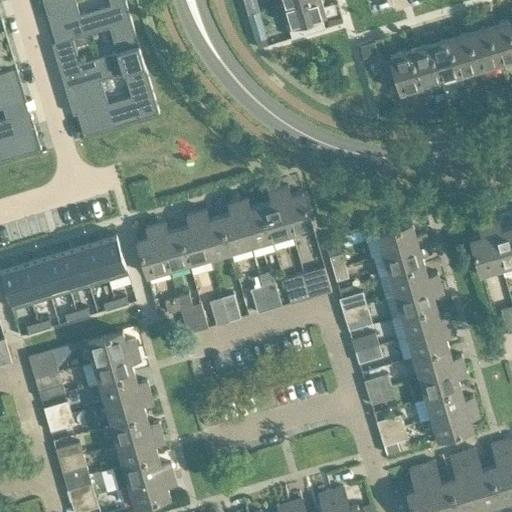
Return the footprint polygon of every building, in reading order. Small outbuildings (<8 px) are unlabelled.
[(76,0),(42,0),(47,14),(63,9),(71,37),(109,26),(109,25),(131,18),(125,0),(109,0),(110,3),(80,12),(76,0)] [(291,0),(282,3),(288,23),(292,37),(325,27),(322,17),(337,12),(334,2),(324,5),(321,6),(320,2),(323,2),(322,0),(291,0)] [(258,10),(248,13),(252,26),(257,24),(261,18),(258,10)] [(482,15),(484,25),(488,24),(500,62),(511,57),(511,29),(509,18),(495,22),(492,12),(482,15)] [(0,55),(12,52),(10,42),(6,43),(5,37),(8,36),(2,18),(0,18),(0,55)] [(78,54),(61,59),(69,88),(84,83),(84,82),(101,77),(101,78),(124,71),(123,71),(143,65),(143,64),(140,52),(141,51),(131,18),(109,25),(109,26),(116,50),(80,60),(78,54)] [(500,62),(488,24),(484,25),(475,28),(472,18),(462,21),(465,31),(468,30),(480,68),(500,62)] [(468,30),(465,31),(455,34),(452,24),(442,27),(445,37),(449,36),(460,74),(480,68),(468,30)] [(460,74),(449,36),(445,37),(436,40),(433,30),(423,33),(426,43),(429,42),(440,79),(460,74)] [(429,42),(426,43),(416,45),(413,35),(403,38),(406,48),(409,48),(421,85),(440,79),(429,42)] [(394,41),(384,44),(388,60),(392,59),(396,74),(401,91),(421,85),(409,48),(406,48),(397,51),(394,41)] [(0,107),(22,100),(17,83),(21,81),(16,63),(0,68),(0,107)] [(89,98),(74,103),(83,134),(159,112),(145,63),(143,64),(143,65),(123,71),(124,71),(131,95),(108,102),(101,78),(101,77),(84,82),(84,83),(89,98)] [(448,105),(430,107),(431,116),(449,114),(448,105)] [(0,159),(41,147),(34,124),(17,129),(12,115),(0,118),(0,159)] [(313,225),(302,190),(291,194),(288,184),(279,186),(292,231),(313,225)] [(292,231),(279,186),(269,190),(272,199),(261,202),(272,237),(292,231)] [(272,237),(261,202),(250,206),(247,196),(238,199),(251,243),(272,237)] [(251,243),(238,199),(228,201),(231,211),(220,214),(231,249),(251,243)] [(231,249),(220,214),(209,218),(206,208),(197,211),(210,255),(231,249)] [(210,255),(197,211),(187,213),(190,223),(179,226),(190,261),(210,255)] [(511,262),(511,225),(501,228),(498,218),(488,221),(502,266),(511,262)] [(190,261),(179,226),(168,230),(165,220),(156,223),(169,267),(190,261)] [(377,231),(383,252),(428,239),(425,229),(415,232),(412,221),(377,231)] [(502,266),(488,221),(479,224),(482,234),(470,237),(481,272),(502,266)] [(169,267),(156,223),(146,226),(149,235),(137,239),(147,274),(169,267)] [(117,232),(97,238),(109,278),(129,272),(117,232)] [(97,238),(78,244),(90,284),(109,278),(97,238)] [(431,249),(428,239),(383,252),(389,273),(424,263),(421,252),(431,249)] [(78,244),(58,250),(70,290),(90,284),(78,244)] [(58,250),(39,256),(51,296),(70,290),(58,250)] [(330,255),(333,267),(345,264),(342,252),(330,255)] [(39,256),(20,261),(32,301),(51,296),(39,256)] [(20,261),(0,267),(12,307),(32,301),(20,261)] [(209,266),(213,280),(228,276),(224,262),(209,266)] [(389,273),(379,276),(385,296),(395,293),(440,280),(437,271),(428,273),(424,263),(389,273)] [(349,276),(345,264),(333,267),(336,279),(349,276)] [(332,290),(325,266),(304,272),(310,296),(332,290)] [(310,296),(304,272),(292,276),(299,299),(310,296)] [(275,280),(263,284),(270,308),(282,304),(275,280)] [(443,290),(440,280),(395,293),(401,314),(437,304),(433,293),(443,290)] [(270,308),(263,284),(251,288),(258,311),(270,308)] [(339,297),(342,309),(366,302),(363,290),(339,297)] [(189,292),(177,295),(181,308),(193,304),(189,292)] [(234,293),(222,296),(229,320),(241,316),(234,293)] [(126,294),(114,298),(117,305),(128,302),(126,294)] [(181,308),(177,295),(165,299),(168,311),(181,308)] [(229,320),(222,296),(210,300),(217,323),(229,320)] [(114,298),(103,301),(105,309),(117,305),(114,298)] [(201,301),(193,304),(181,308),(188,332),(208,326),(201,301)] [(373,324),(366,302),(342,309),(346,321),(350,332),(373,324)] [(440,314),(437,304),(401,314),(407,334),(452,321),(449,312),(440,314)] [(511,330),(511,304),(501,308),(508,332),(511,330)] [(88,306),(76,309),(79,317),(90,313),(88,306)] [(76,309),(65,313),(67,320),(79,317),(76,309)] [(49,317),(38,321),(40,328),(52,325),(49,317)] [(38,321),(26,324),(29,332),(40,328),(38,321)] [(455,331),(452,321),(407,334),(413,355),(449,345),(445,334),(455,331)] [(122,329),(87,339),(93,361),(138,348),(135,337),(126,340),(122,329)] [(351,338),(355,350),(379,343),(375,330),(351,338)] [(5,337),(0,338),(0,364),(12,361),(5,337)] [(383,355),(379,343),(355,350),(359,362),(383,355)] [(452,355),(449,345),(413,355),(419,376),(464,363),(461,353),(452,355)] [(29,354),(30,360),(35,377),(59,370),(52,347),(29,354)] [(138,348),(93,361),(99,381),(134,371),(131,360),(141,357),(138,348)] [(467,372),(464,363),(419,376),(426,397),(461,386),(457,375),(467,372)] [(65,391),(59,370),(35,377),(41,398),(65,391)] [(105,402),(150,389),(147,379),(138,381),(134,371),(99,381),(105,402)] [(364,379),(368,391),(391,384),(388,371),(364,379)] [(395,395),(391,384),(368,391),(371,403),(395,395)] [(464,396),(461,386),(426,397),(432,417),(476,404),(473,394),(464,396)] [(153,398),(150,389),(105,402),(111,422),(146,412),(143,401),(153,398)] [(44,406),(47,418),(71,411),(67,399),(44,406)] [(479,413),(476,404),(432,417),(438,438),(473,427),(470,416),(479,413)] [(75,423),(71,411),(47,418),(51,430),(75,423)] [(149,422),(146,412),(111,422),(117,443),(162,430),(159,420),(149,422)] [(400,412),(377,420),(380,432),(404,425),(400,412)] [(408,436),(404,425),(380,432),(384,444),(408,436)] [(165,439),(162,430),(117,443),(123,464),(158,453),(155,442),(165,439)] [(511,496),(511,467),(504,438),(492,442),(498,463),(490,465),(501,500),(511,496)] [(79,440),(56,447),(59,460),(83,453),(79,440)] [(501,500),(490,465),(481,468),(475,447),(463,450),(472,479),(480,506),(501,500)] [(460,511),(480,506),(472,479),(463,450),(451,454),(457,475),(449,477),(457,506),(459,511),(460,511)] [(87,464),(83,453),(59,460),(63,471),(87,464)] [(161,464),(158,453),(123,464),(123,465),(114,467),(120,485),(129,483),(129,484),(174,471),(171,461),(161,464)] [(459,511),(457,506),(449,477),(440,480),(434,459),(422,463),(430,491),(436,511),(459,511)] [(436,511),(430,491),(422,463),(410,466),(416,487),(407,490),(414,511),(436,511)] [(177,480),(174,471),(129,484),(135,504),(170,494),(167,483),(177,480)] [(68,488),(71,501),(95,494),(91,481),(68,488)] [(343,485),(331,488),(337,511),(360,511),(358,503),(349,506),(343,485)] [(337,511),(331,488),(319,492),(322,504),(325,503),(327,511),(337,511)] [(75,511),(99,505),(95,494),(71,501),(74,511),(75,511)] [(302,497),(289,500),(292,511),(303,511),(302,510),(306,509),(302,497)] [(292,511),(289,500),(278,504),(279,511),(292,511)]
